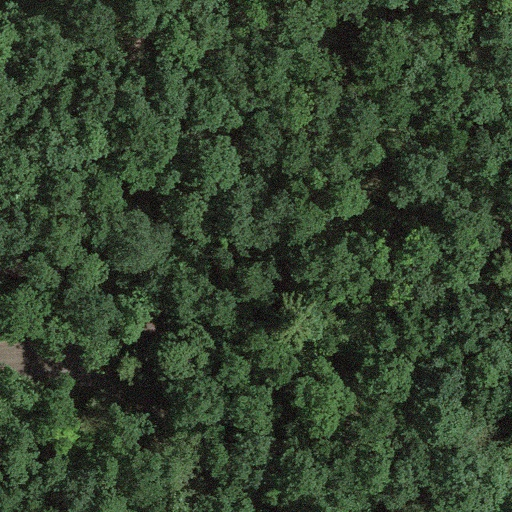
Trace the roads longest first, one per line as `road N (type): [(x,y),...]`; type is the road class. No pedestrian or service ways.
road 1 (track): [(511,229),(384,244),(148,372),(0,368)]
road 2 (track): [(346,511),(148,372)]
